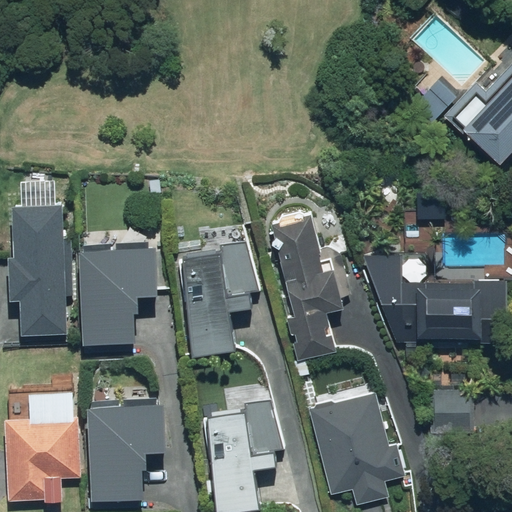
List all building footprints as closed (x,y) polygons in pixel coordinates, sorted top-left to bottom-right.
[(511,62),(486,91),(476,82),(444,117),(498,166),(511,151),(511,62)] [(63,203),(13,206),(15,257),(8,257),(10,300),(20,299),(21,334),(69,332),(63,203)] [(312,211),(270,221),(292,314),(284,315),(295,360),(341,349),(333,312),(346,309),(333,255),(322,257),(312,211)] [(252,293),(261,292),(245,224),(202,228),(204,252),(182,255),(192,357),(236,352),(232,312),(253,310),(252,293)] [(507,280),(487,280),(488,269),(507,269),(508,239),(445,236),(443,278),(432,277),(432,284),(402,282),(403,256),(360,254),(398,341),(405,342),(405,359),(421,360),(422,343),(435,344),(435,336),(504,339),(507,280)] [(85,250),(79,250),(84,344),(135,342),(133,313),(138,313),(137,296),(158,295),(155,246),(149,246),(149,241),(84,244),(85,250)] [(441,388),(432,387),(431,433),(473,433),(474,389),(454,388),(454,370),(441,370),(441,388)] [(276,449),(288,448),(271,381),(226,387),(228,408),(204,411),(216,511),(249,511),(263,510),(258,470),(278,467),(276,449)] [(30,417),(5,418),(9,500),(44,498),(45,502),(63,501),(62,478),(81,477),(78,415),(73,415),(72,391),(28,393),(30,417)] [(315,406),(309,408),(331,494),(353,488),(357,504),(390,496),(386,480),(406,475),(397,443),(390,445),(376,391),(334,401),(334,399),(314,404),(315,406)] [(92,408),(88,408),(92,500),(143,498),(142,469),(146,469),(146,452),(166,452),(164,404),(157,404),(157,399),(123,400),(123,406),(119,406),(119,400),(92,402),(92,408)]
